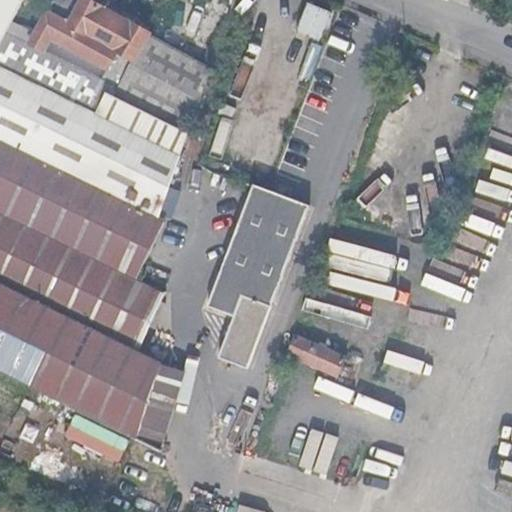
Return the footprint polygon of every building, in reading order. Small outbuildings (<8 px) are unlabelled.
[(0,69),(0,43),(1,42),(22,0),(0,0),(0,370),(138,438),(155,381),(162,362),(170,344),(162,290),(138,279),(188,134),(114,97),(106,93),(95,115),(0,69)] [(118,52),(134,60),(114,97),(188,134),(211,67),(84,0),(79,0),(74,11),(65,6),(48,36),(94,61),(93,67),(94,70),(101,73),(102,73),(104,71),(105,70),(106,68),(108,69),(118,52)] [(305,0),(298,30),(321,36),(329,5),(307,0),(305,0)] [(0,43),(0,69),(95,115),(106,93),(1,42),(0,43)] [(240,389),(310,206),(269,190),(254,184),(209,307),(235,316),(212,379),(240,389)] [(406,271),(412,255),(338,227),(332,243),(406,271)] [(290,354),(341,378),(349,361),(298,336),(290,354)] [(172,366),(162,362),(155,381),(175,388),(172,366)] [(186,371),(172,366),(175,388),(177,400),(186,371)] [(175,388),(155,381),(138,438),(162,449),(177,400),(175,388)] [(258,480),(323,500),(327,487),(262,467),(258,480)]
